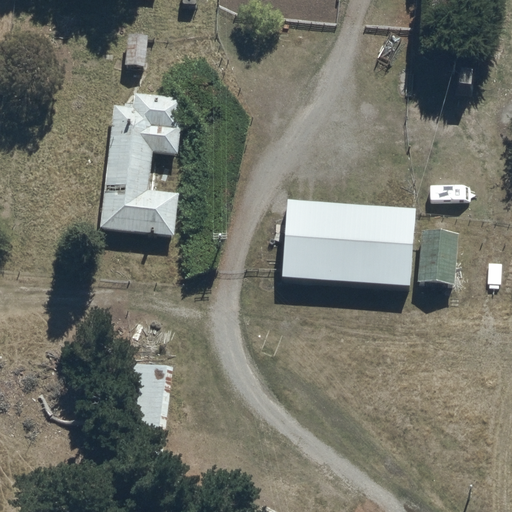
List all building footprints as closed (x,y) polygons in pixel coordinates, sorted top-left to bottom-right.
[(147,37),(127,35),(124,67),(143,69),(147,37)] [(183,101),(132,96),(131,104),(123,103),(122,109),(113,108),(101,230),(172,236),(175,198),(147,195),(151,155),(177,157),(183,101)] [(410,292),(417,213),(288,203),(281,282),(410,292)] [(417,285),(456,288),(458,235),(421,233),(417,285)] [(171,371),(133,366),(120,476),(158,481),(171,371)] [(196,405),(177,405),(177,430),(196,430),(196,405)]
